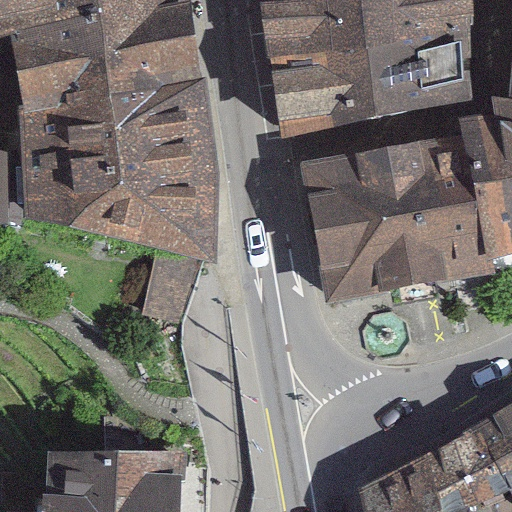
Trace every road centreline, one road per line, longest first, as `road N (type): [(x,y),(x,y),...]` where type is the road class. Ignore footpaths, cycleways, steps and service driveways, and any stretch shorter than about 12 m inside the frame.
road 1 (unclassified): [(272,253),(216,294),(209,317),(227,511)]
road 2 (primary): [(228,0),(244,144),(256,166),(272,253)]
road 3 (primary): [(279,296),(271,329),(290,445),(312,484)]
road 4 (primary): [(372,406),(511,354)]
road 5 (primary): [(279,296),(344,388),(372,406)]
